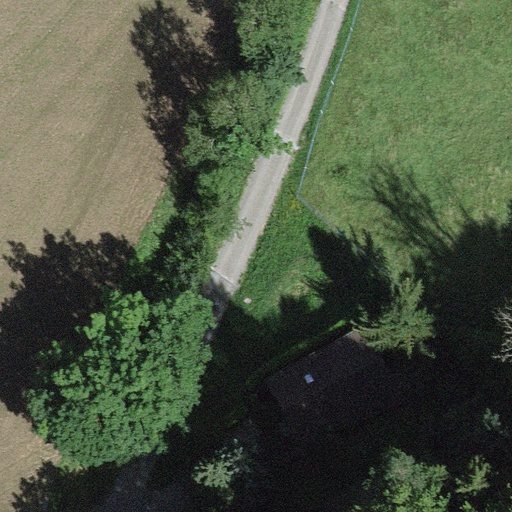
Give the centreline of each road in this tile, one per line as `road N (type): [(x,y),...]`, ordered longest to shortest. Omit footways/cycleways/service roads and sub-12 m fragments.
road 1 (track): [(109,511),(291,108),(327,0)]
road 2 (track): [(149,511),(272,443)]
